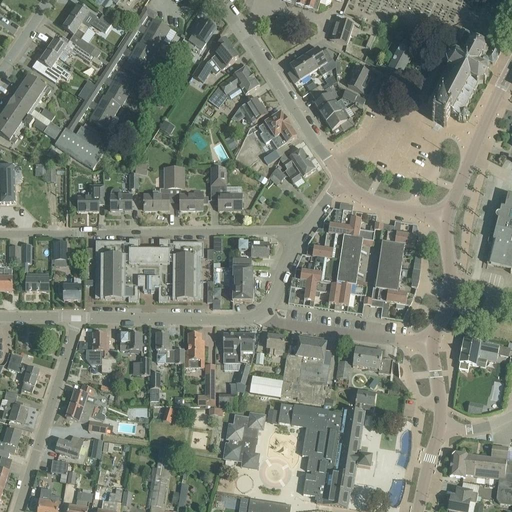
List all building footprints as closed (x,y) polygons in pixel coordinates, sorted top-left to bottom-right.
[(283,0),(283,1),(318,12),(320,5),(326,7),(330,4),(331,0),(332,0),(342,3),(343,0),(283,0)] [(90,14),(87,12),(79,6),(71,18),(89,30),(92,27),(105,35),(113,23),(103,16),(100,21),(96,18),(90,14)] [(47,129),(44,134),(55,141),(56,142),(58,143),(55,147),(85,166),(93,172),(104,155),(95,149),(101,141),(99,139),(97,138),(99,134),(85,126),(83,129),(81,128),(76,137),(72,134),(88,108),(94,112),(96,109),(98,106),(92,103),(104,84),(109,88),(111,85),(113,83),(108,79),(123,55),(129,59),(130,56),(132,53),(126,50),(138,32),(144,35),(146,32),(147,30),(142,26),(148,17),(154,20),(154,21),(157,16),(152,12),(145,8),(142,13),(143,13),(110,64),(110,65),(109,66),(108,67),(106,71),(96,87),(92,92),(88,99),(86,102),(85,104),(77,116),(74,120),(72,124),(67,131),(66,131),(61,128),(59,130),(51,124),(48,128),(47,129)] [(82,41),(89,30),(71,18),(63,30),(74,37),(70,42),(91,56),(96,50),(82,41)] [(119,27),(127,33),(128,20),(120,19),(119,27)] [(147,30),(146,32),(164,43),(171,30),(154,21),(154,20),(148,29),(147,30)] [(202,51),(216,30),(203,21),(189,42),(202,51)] [(354,26),(347,24),(337,21),(336,24),(335,24),(333,31),(350,37),(354,26)] [(446,39),(422,28),(419,35),(443,46),(446,39)] [(347,47),(350,37),(333,31),(330,42),(347,47)] [(144,37),(140,45),(156,55),(164,43),(146,32),(144,35),(144,37)] [(501,53),(500,51),(494,48),(492,48),(489,53),(487,43),(477,38),(476,38),(469,35),(464,32),(460,33),(455,45),(455,47),(458,48),(457,49),(457,51),(456,54),(455,54),(455,56),(449,57),(449,56),(448,57),(448,58),(446,62),(444,63),(445,64),(446,64),(449,68),(447,69),(448,70),(444,77),(443,76),(442,77),(443,78),(440,85),(438,84),(438,86),(439,86),(435,94),(434,93),(433,94),(435,95),(430,104),(428,103),(428,104),(429,105),(428,107),(436,110),(435,111),(436,113),(437,114),(434,120),(432,119),(432,120),(433,121),(432,122),(434,123),(435,121),(444,126),(443,127),(444,128),(445,127),(446,128),(447,126),(446,125),(450,116),(461,122),(462,120),(463,121),(463,122),(464,122),(464,120),(466,120),(467,121),(468,120),(467,119),(468,117),(470,117),(470,116),(468,116),(468,114),(469,113),(468,112),(467,113),(466,112),(467,111),(465,111),(478,85),(483,84),(485,85),(486,84),(485,83),(487,78),(489,78),(489,77),(487,76),(485,71),(489,65),(492,66),(495,65),(497,60),(501,53)] [(66,47),(64,46),(56,40),(44,59),(54,66),(55,65),(63,53),(69,58),(73,53),(90,65),(95,58),(91,56),(70,42),(66,47)] [(234,50),(231,46),(225,40),(216,48),(220,52),(217,55),(217,56),(212,60),(216,66),(222,73),(231,65),(238,59),(232,51),(234,50)] [(429,55),(420,50),(404,42),(394,60),(389,69),(402,76),(412,55),(425,61),(429,55)] [(132,53),(130,56),(148,66),(155,54),(156,55),(140,45),(138,44),(133,53),(132,53)] [(182,44),(170,63),(175,67),(188,48),(182,44)] [(324,67),(333,61),(326,51),(321,54),(318,49),(308,55),(318,71),(319,70),(323,76),(328,73),(324,67)] [(366,56),(357,52),(354,57),(363,62),(366,56)] [(309,76),(318,71),(308,55),(299,61),(309,76)] [(129,60),(124,69),(132,74),(141,79),(148,66),(130,56),(129,59),(129,60)] [(64,72),(55,65),(54,66),(44,59),(40,63),(38,62),(33,69),(56,85),(61,77),(67,82),(71,76),(64,72)] [(295,85),(309,76),(299,61),(290,67),(293,72),(288,75),(295,85)] [(204,84),(213,70),(202,63),(193,78),(204,84)] [(246,97),(251,93),(260,88),(247,69),(239,75),(233,78),(234,78),(221,87),(209,101),(219,110),(228,98),(227,96),(240,88),(246,97)] [(353,78),(369,86),(374,77),(358,69),(353,78)] [(113,83),(111,85),(129,95),(136,83),(128,78),(120,73),(114,82),(113,83)] [(29,77),(22,87),(39,99),(43,93),(48,96),(51,92),(46,89),(47,88),(38,82),(29,77)] [(366,93),(369,86),(353,78),(348,88),(354,91),(363,96),(365,93),(366,93)] [(85,101),(92,84),(85,81),(78,98),(85,101)] [(110,90),(105,98),(121,107),(122,108),(129,95),(111,85),(109,88),(110,90)] [(314,99),(324,92),(321,86),(310,93),(314,99)] [(15,98),(14,99),(32,111),(32,110),(34,107),(39,99),(22,87),(15,98)] [(346,91),(343,97),(355,103),(358,97),(346,91)] [(320,114),(336,104),(330,95),(327,97),(324,92),(314,99),(317,104),(315,105),(320,114)] [(98,106),(96,109),(114,119),(121,107),(105,98),(104,97),(99,106),(98,106)] [(7,109),(25,120),(27,117),(30,118),(30,117),(35,120),(36,120),(37,121),(41,123),(45,125),(48,128),(51,124),(51,123),(48,121),(44,118),(41,116),(39,115),(32,110),(32,111),(14,99),(7,109)] [(240,109),(246,118),(251,114),(256,123),(268,115),(263,107),(262,107),(256,99),(240,109)] [(341,114),(341,113),(336,104),(320,114),(326,123),(341,114)] [(404,105),(400,113),(421,122),(425,114),(404,105)] [(7,109),(1,119),(18,131),(22,124),(30,129),(35,120),(30,117),(30,118),(27,117),(25,120),(7,109)] [(95,113),(90,122),(98,126),(107,131),(114,119),(96,109),(94,112),(95,113)] [(354,126),(351,121),(345,111),(341,113),(341,114),(326,123),(332,133),(340,128),(344,133),(354,126)] [(265,125),(259,129),(263,134),(260,136),(261,136),(266,145),(271,142),(273,141),(279,150),(281,149),(286,145),(289,144),(297,138),(281,114),(273,119),(265,124),(265,125)] [(1,119),(0,120),(0,135),(10,142),(15,144),(18,140),(13,138),(18,131),(1,119)] [(169,136),(174,127),(163,121),(158,130),(169,136)] [(287,172),(285,173),(294,185),(303,179),(303,180),(316,171),(302,151),(283,164),(287,172)] [(280,159),(276,153),(264,160),(268,167),(280,159)] [(135,175),(147,177),(149,167),(137,164),(135,175)] [(36,176),(47,176),(47,166),(36,166),(36,176)] [(14,168),(0,168),(0,180),(0,189),(0,188),(0,200),(0,201),(1,205),(15,204),(14,168)] [(175,170),(175,169),(164,169),(164,191),(175,191),(175,170)] [(175,191),(186,191),(185,169),(175,169),(175,170),(175,191)] [(286,177),(278,169),(272,175),(280,183),(286,177)] [(50,175),(47,176),(47,187),(55,187),(55,175),(55,170),(50,170),(50,175)] [(242,212),(242,195),(227,195),(227,170),(211,170),(211,202),(212,202),(211,201),(216,200),(216,203),(216,207),(219,207),(219,212),(229,212),(229,211),(242,211),(242,212)] [(139,191),(139,176),(129,176),(129,191),(139,191)] [(105,207),(105,186),(90,186),(90,199),(78,199),(79,213),(99,213),(99,207),(105,207)] [(132,197),(121,197),(121,193),(119,190),(117,190),(115,190),(112,191),(111,193),(111,197),(111,213),(132,213),(132,197)] [(208,199),(203,199),(203,193),(195,193),(195,197),(181,197),(181,212),(203,212),(203,205),(208,205),(208,199)] [(511,196),(508,195),(505,209),(501,208),(496,230),(511,233),(511,196)] [(169,213),(169,203),(169,197),(145,197),(145,213),(169,213)] [(349,239),(352,213),(353,207),(340,205),(339,212),(343,213),(341,227),(330,225),(329,232),(323,231),(323,235),(326,235),(336,236),(344,238),(349,239)] [(355,220),(356,214),(352,213),(349,239),(363,241),(374,243),(375,232),(375,231),(375,228),(371,228),(370,233),(360,231),(361,221),(355,220)] [(511,233),(496,230),(495,233),(495,236),(490,235),(488,243),(488,245),(495,245),(495,256),(492,256),(490,261),(488,261),(487,265),(511,271),(511,274),(511,233)] [(394,234),(393,234),(388,233),(386,245),(382,244),(380,256),(403,259),(404,248),(392,246),(394,234)] [(421,250),(420,244),(419,244),(415,243),(416,237),(412,237),(394,234),(392,246),(404,248),(421,250)] [(332,261),(333,254),(334,246),(336,236),(326,235),(324,250),(314,248),(313,255),(307,254),(307,257),(305,257),(311,258),(325,260),(332,261)] [(363,241),(349,239),(344,238),(336,236),(334,246),(362,250),(362,246),(363,241)] [(126,244),(96,244),(96,259),(99,259),(99,285),(96,285),(95,300),(101,300),(126,301),(126,299),(129,299),(129,303),(139,303),(139,288),(144,289),(144,294),(154,294),(154,289),(159,289),(159,304),(169,304),(170,299),(173,300),(173,301),(198,301),(203,301),(203,287),(200,286),(200,260),(203,260),(204,245),(173,245),(173,246),(170,246),(170,242),(160,242),(160,248),(140,248),(140,242),(129,242),(129,246),(126,246),(126,244)] [(54,245),(54,262),(67,262),(67,244),(54,245)] [(248,244),(239,244),(239,252),(248,252),(248,251),(252,251),(252,259),(269,259),(269,245),(252,244),(252,245),(248,245),(248,244)] [(360,258),(362,250),(334,246),(333,254),(360,258)] [(31,265),(32,247),(23,247),(22,265),(31,265)] [(20,265),(21,249),(10,249),(10,265),(20,265)] [(359,267),(360,258),(333,254),(332,261),(332,263),(359,267)] [(401,269),(403,259),(380,256),(379,266),(401,269)] [(321,285),(323,272),(325,260),(311,258),(311,263),(315,264),(313,273),(302,272),(301,278),(295,277),(294,280),(294,281),(317,284),(321,285)] [(332,263),(332,261),(325,260),(323,272),(358,277),(359,267),(332,263)] [(252,261),(242,261),(233,261),(233,269),(252,270),(252,261)] [(399,282),(401,269),(379,266),(377,279),(399,282)] [(253,270),(252,270),(233,269),(233,277),(229,277),(229,289),(255,290),(256,279),(253,279),(253,270)] [(11,271),(5,271),(0,271),(0,292),(12,293),(12,279),(11,279),(11,271)] [(357,283),(358,277),(323,272),(321,285),(337,287),(337,285),(342,285),(367,289),(367,285),(357,283)] [(49,280),(48,280),(35,280),(35,276),(27,276),(26,293),(49,293),(49,280)] [(399,282),(377,279),(375,290),(379,291),(377,309),(382,309),(383,303),(385,292),(398,293),(399,282)] [(81,302),(81,292),(81,288),(80,281),(74,280),(74,281),(72,281),(72,288),(65,287),(65,285),(59,285),(59,295),(64,295),(64,302),(81,302)] [(294,281),(294,280),(292,280),(290,296),(291,294),(295,295),(295,290),(306,292),(304,301),(311,302),(310,308),(314,309),(315,298),(317,284),(294,281)] [(337,287),(321,285),(317,284),(315,298),(319,299),(320,294),(330,295),(329,305),(335,306),(334,312),(338,313),(342,285),(337,285),(337,287)] [(365,301),(367,289),(342,285),(338,313),(341,313),(342,307),(349,308),(350,296),(361,298),(360,302),(364,303),(365,301)] [(255,302),(255,290),(229,289),(229,296),(233,296),(232,303),(253,303),(253,302),(255,302)] [(379,291),(373,290),(371,301),(372,302),(371,308),(377,309),(379,291)] [(408,295),(398,293),(398,294),(385,292),(383,303),(382,309),(389,310),(390,304),(410,307),(413,302),(412,301),(412,302),(407,301),(408,295)] [(87,353),(86,361),(91,366),(101,366),(102,375),(109,375),(109,361),(108,361),(108,360),(108,353),(108,352),(108,349),(109,339),(107,339),(107,335),(93,335),(93,353),(87,353)] [(142,346),(142,336),(129,335),(129,336),(121,336),(121,344),(120,344),(121,352),(142,352),(142,346)] [(169,336),(157,336),(157,352),(157,358),(157,365),(175,365),(175,366),(185,366),(184,351),(175,351),(175,352),(172,352),(172,344),(169,344),(169,336)] [(202,336),(189,336),(189,352),(185,352),(185,369),(205,369),(204,343),(202,343),(202,336)] [(241,351),(241,336),(223,336),(223,352),(224,352),(224,365),(240,365),(241,351)] [(242,366),(237,385),(245,387),(255,354),(255,336),(241,336),(241,351),(240,365),(242,366)] [(284,351),(284,348),(285,338),(268,337),(267,349),(268,350),(267,356),(273,356),(273,350),(276,350),(275,357),(282,357),(283,351),(284,351)] [(323,366),(325,355),(327,345),(299,341),(296,358),(287,356),(283,383),(253,378),(251,394),(296,401),(297,399),(325,403),(331,368),(323,366)] [(508,358),(510,351),(510,350),(508,350),(481,344),(464,341),(462,350),(461,355),(459,364),(460,364),(459,371),(468,373),(469,366),(476,368),(476,367),(486,369),(487,362),(478,360),(479,351),(498,355),(497,356),(508,358)] [(378,375),(381,376),(391,377),(393,362),(383,361),(384,352),(377,351),(377,353),(356,349),(353,368),(379,372),(378,375)] [(24,368),(23,368),(21,367),(23,359),(12,356),(8,370),(21,375),(21,374),(27,376),(24,384),(25,384),(22,392),(32,395),(40,372),(29,369),(29,370),(24,368)] [(141,377),(150,377),(150,361),(141,361),(141,377)] [(351,365),(339,363),(337,379),(349,381),(351,365)] [(161,375),(151,375),(150,391),(160,391),(161,375)] [(215,378),(205,378),(205,397),(198,397),(198,407),(215,406),(215,378)] [(75,393),(71,406),(98,414),(99,410),(97,409),(98,407),(85,403),(87,398),(93,399),(95,391),(83,388),(81,395),(75,393)] [(10,422),(14,423),(23,426),(28,412),(22,410),(23,405),(16,403),(18,396),(7,393),(5,401),(9,403),(7,407),(6,407),(5,413),(12,415),(10,422)] [(376,396),(366,394),(358,393),(355,408),(356,408),(355,412),(362,414),(363,410),(373,412),(374,408),(376,396)] [(237,409),(237,408),(237,396),(219,396),(219,409),(237,409)] [(467,403),(466,413),(480,415),(481,404),(467,403)] [(96,419),(98,414),(71,406),(67,420),(87,426),(90,418),(91,418),(92,417),(96,419)] [(292,427),(295,408),(281,406),(278,425),(292,427)] [(343,414),(295,407),(292,427),(306,429),(302,457),(309,458),(307,473),(311,473),(311,477),(306,476),(303,496),(318,498),(317,505),(347,510),(350,494),(352,494),(356,467),(358,467),(358,468),(370,470),(372,458),(360,456),(360,457),(358,457),(364,414),(344,411),(343,414)] [(163,423),(170,425),(174,412),(167,410),(163,423)] [(267,424),(275,426),(277,426),(279,412),(269,411),(267,424)] [(250,420),(236,417),(234,427),(229,426),(227,441),(230,442),(229,446),(226,445),(224,460),(239,463),(239,462),(243,463),(242,469),(257,471),(259,456),(254,455),(258,432),(263,432),(266,417),(251,415),(250,420)] [(114,427),(108,427),(90,424),(89,433),(106,435),(112,436),(114,427)] [(21,434),(11,431),(9,431),(7,439),(3,438),(2,443),(0,442),(0,458),(1,459),(3,452),(14,456),(21,434)] [(70,457),(78,459),(84,441),(73,438),(71,445),(60,441),(56,453),(70,458),(70,457)] [(103,443),(94,441),(93,450),(101,452),(103,443)] [(455,455),(452,457),(450,478),(465,479),(466,477),(468,457),(468,456),(455,455)] [(491,459),(468,457),(466,477),(489,479),(491,459)] [(87,458),(86,465),(97,466),(98,460),(87,458)] [(511,462),(491,459),(489,479),(499,480),(498,488),(511,489),(511,462)] [(66,484),(67,476),(69,464),(53,462),(52,474),(61,476),(61,483),(66,484)] [(0,490),(3,492),(9,472),(0,469),(0,490)] [(167,485),(155,483),(151,508),(163,510),(167,485)] [(182,486),(178,508),(185,510),(189,487),(182,486)] [(511,489),(498,488),(496,501),(500,506),(511,507),(511,489)] [(41,495),(38,511),(58,511),(59,505),(50,503),(51,496),(52,492),(42,490),(41,495)] [(113,501),(119,503),(122,493),(116,491),(113,501)] [(458,498),(451,497),(448,511),(449,511),(475,511),(478,494),(459,491),(458,498)] [(124,493),(122,507),(131,509),(133,494),(124,493)] [(290,511),(291,506),(250,500),(248,511),(290,511)]
